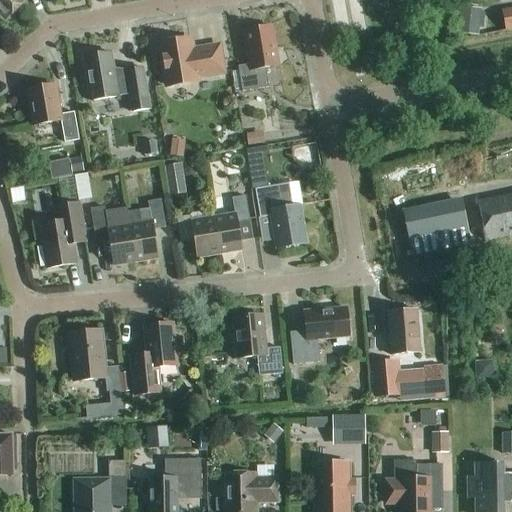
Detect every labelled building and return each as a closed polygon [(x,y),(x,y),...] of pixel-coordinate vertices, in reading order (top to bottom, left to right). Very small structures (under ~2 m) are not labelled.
[(0,0),(0,12),(7,19),(26,1),(25,0),(0,0)] [(457,26),(478,28),(481,10),(459,7),(457,26)] [(511,30),(511,11),(502,13),(505,32),(511,30)] [(239,67),(243,92),(269,88),(266,68),(279,66),(272,27),(244,31),(250,65),(239,67)] [(193,51),(191,40),(161,45),(167,86),(197,81),(197,77),(224,73),(219,47),(193,51)] [(112,53),(84,57),(91,101),(129,95),(132,114),(150,111),(143,68),(126,71),(126,77),(116,79),(112,53)] [(61,115),(56,85),(28,90),(34,126),(61,121),(64,143),(77,141),(73,113),(61,115)] [(244,135),(247,146),(264,143),(262,132),(244,135)] [(172,140),(169,157),(183,159),(185,141),(172,140)] [(144,158),(157,156),(155,142),(142,144),(144,158)] [(70,174),(83,172),(81,158),(68,160),(70,174)] [(164,167),(168,197),(185,194),(181,165),(164,167)] [(306,198),(326,192),(319,171),(300,177),(306,198)] [(290,190),(283,185),(255,190),(260,218),(273,216),(279,249),(305,245),(298,206),(293,207),(290,190)] [(511,195),(481,202),(489,240),(511,234),(511,195)] [(235,215),(214,218),(219,254),(242,250),(237,222),(250,220),(246,196),(232,198),(235,215)] [(140,225),(130,226),(136,262),(158,258),(153,230),(166,228),(161,199),(147,202),(148,210),(138,211),(140,225)] [(401,211),(411,257),(470,245),(461,199),(401,211)] [(40,225),(44,247),(38,248),(41,267),(47,266),(47,269),(76,264),(73,246),(86,244),(79,206),(52,210),(54,223),(40,225)] [(136,262),(130,226),(108,230),(104,207),(91,210),(99,259),(112,257),(114,266),(136,262)] [(214,218),(192,222),(191,217),(176,219),(180,243),(195,241),(197,258),(219,254),(214,218)] [(290,333),(293,365),(320,363),(318,341),(349,338),(346,308),(304,312),(306,332),(290,333)] [(420,353),(417,311),(388,313),(391,356),(420,353)] [(230,344),(234,346),(236,346),(237,359),(257,357),(259,377),(283,374),(280,348),(266,349),(263,316),(233,319),(234,332),(232,332),(229,335),(230,344)] [(160,393),(158,368),(177,366),(173,324),(143,327),(146,354),(130,355),(134,396),(160,393)] [(118,367),(105,368),(101,331),(69,334),(74,381),(104,378),(105,393),(108,393),(109,404),(85,407),(86,420),(123,416),(118,367)] [(423,371),(399,373),(398,361),(370,363),(373,399),(425,395),(423,371)] [(423,371),(425,395),(446,393),(443,366),(423,368),(423,371)] [(121,374),(122,393),(129,393),(127,374),(121,374)] [(459,406),(461,416),(478,414),(476,404),(459,406)] [(414,410),(413,436),(429,436),(429,410),(414,410)] [(333,442),(365,441),(364,417),(332,418),(333,442)] [(148,450),(168,449),(166,427),(146,429),(148,450)] [(511,429),(501,430),(501,455),(511,454),(511,429)] [(447,453),(447,433),(431,433),(431,453),(447,453)] [(12,435),(0,435),(0,475),(13,475),(12,435)] [(149,511),(176,511),(176,499),(202,499),(202,456),(164,457),(164,476),(148,476),(149,511)] [(109,511),(109,491),(125,491),(125,461),(108,462),(108,480),(73,480),(73,511),(109,511)] [(441,465),(416,465),(416,461),(393,462),(393,481),(388,481),(384,484),(385,502),(388,506),(399,505),(399,511),(429,511),(429,493),(441,492),(441,465)] [(315,465),(315,511),(347,511),(347,496),(354,496),(353,481),(347,481),(346,464),(315,465)] [(475,511),(502,511),(503,498),(509,498),(509,503),(511,503),(511,473),(502,474),(502,465),(475,465),(475,478),(468,478),(468,499),(475,499),(475,511)] [(223,475),(224,500),(215,500),(215,511),(224,511),(223,511),(255,511),(256,503),(276,503),(275,478),(273,478),(273,466),(255,467),(255,475),(223,475)]
